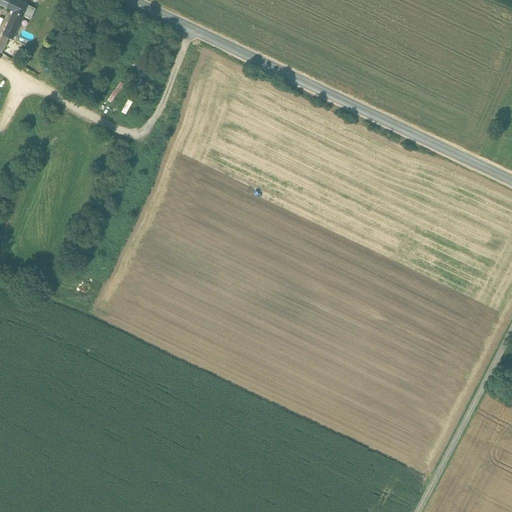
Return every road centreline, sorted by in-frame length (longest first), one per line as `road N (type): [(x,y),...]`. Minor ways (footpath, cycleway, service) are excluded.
road 1 (unclassified): [(511,180),(130,0)]
road 2 (unclassified): [(424,511),(511,334)]
